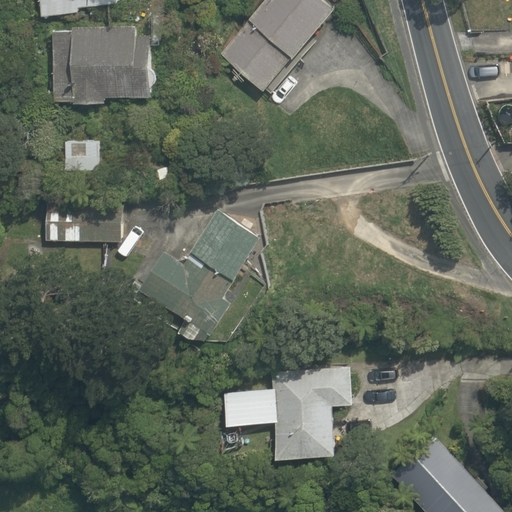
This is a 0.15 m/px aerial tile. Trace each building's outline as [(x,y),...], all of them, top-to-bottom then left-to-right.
[(106,0),(38,0),(41,20),(108,11),(106,0)] [(342,15),(326,0),(272,0),(222,54),(267,96),(342,15)] [(57,36),(60,112),(121,110),(121,102),(162,100),(160,33),(57,36)] [(109,140),(76,142),(77,179),(111,177),(109,140)] [(129,204),(49,198),(46,240),(126,246),(129,204)] [(178,250),(155,287),(224,330),(277,244),(228,213),(198,262),(178,250)] [(300,475),(359,462),(348,415),(368,410),(356,356),(277,374),(279,383),(239,392),(249,438),(290,429),(300,475)] [(511,511),(452,451),(403,499),(415,511),(511,511)]
